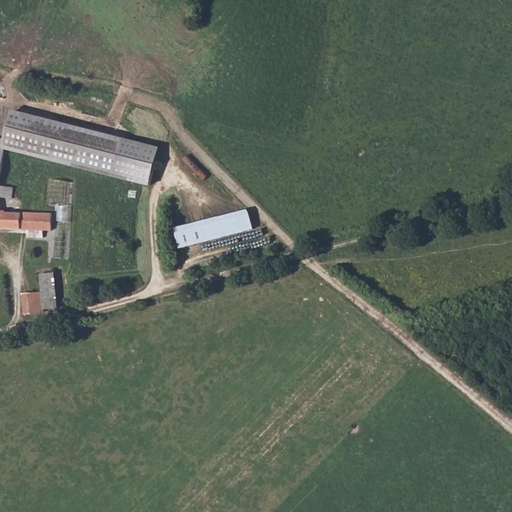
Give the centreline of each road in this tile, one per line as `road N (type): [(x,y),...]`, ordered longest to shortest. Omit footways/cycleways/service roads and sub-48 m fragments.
road 1 (unclassified): [(0,336),(300,253)]
road 2 (track): [(300,253),(511,198)]
